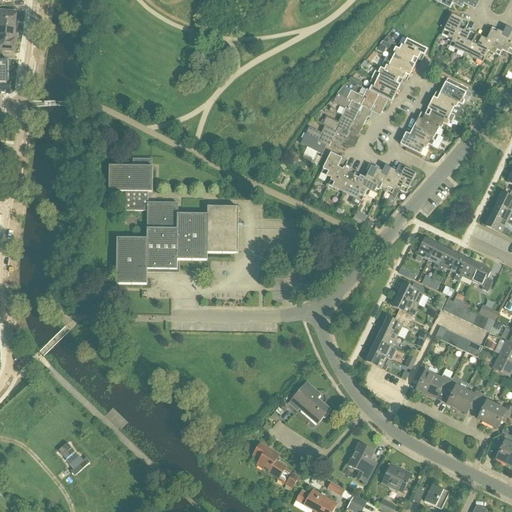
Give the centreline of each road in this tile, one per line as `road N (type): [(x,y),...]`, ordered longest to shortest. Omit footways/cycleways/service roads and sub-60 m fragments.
road 1 (residential): [(440,175),(316,318)]
road 2 (residential): [(386,428),(401,400),(488,441),(474,476)]
road 3 (residential): [(171,317),(316,318)]
road 4 (residential): [(276,425),(325,460),(366,410)]
